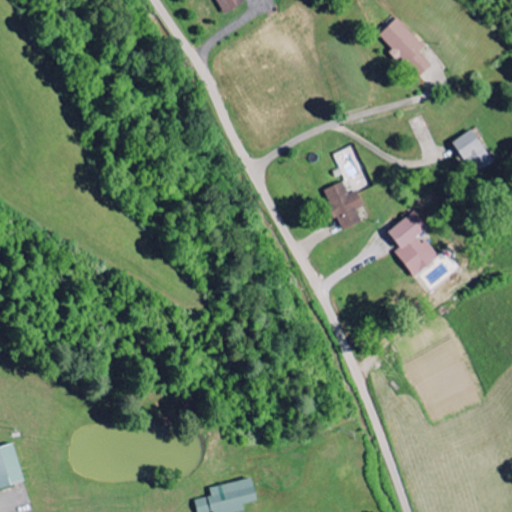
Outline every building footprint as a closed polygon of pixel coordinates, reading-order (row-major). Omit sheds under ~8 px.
[(219,0),(226,14),(248,4),(245,0),(219,0)] [(435,66),(422,53),(428,48),(400,19),(382,36),(423,78),(435,66)] [(456,143),(479,174),(497,162),(475,130),(456,143)] [(364,224),(360,210),(367,208),(361,192),(351,195),(346,183),(328,190),(343,231),(364,224)] [(391,232),(403,248),(398,252),(417,278),(442,259),(424,235),(431,229),(418,212),(391,232)] [(0,491),(29,482),(16,444),(0,448),(0,491)] [(200,511),(248,511),(247,505),(261,502),(256,479),(213,489),(215,497),(198,500),(200,511)]
